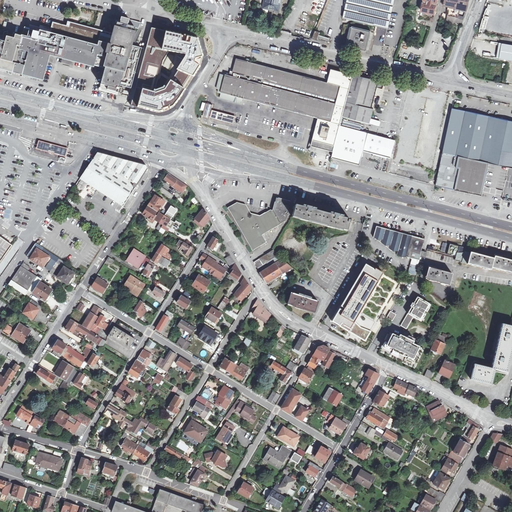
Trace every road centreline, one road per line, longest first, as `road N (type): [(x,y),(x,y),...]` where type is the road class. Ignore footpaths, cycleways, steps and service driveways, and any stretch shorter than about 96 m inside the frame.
road 1 (secondary): [(511,226),(260,160)]
road 2 (unclassified): [(447,82),(221,30)]
road 3 (secondary): [(296,181),(511,239)]
road 4 (residential): [(80,290),(0,416)]
road 5 (residential): [(76,450),(148,333)]
road 6 (residential): [(148,333),(221,218)]
